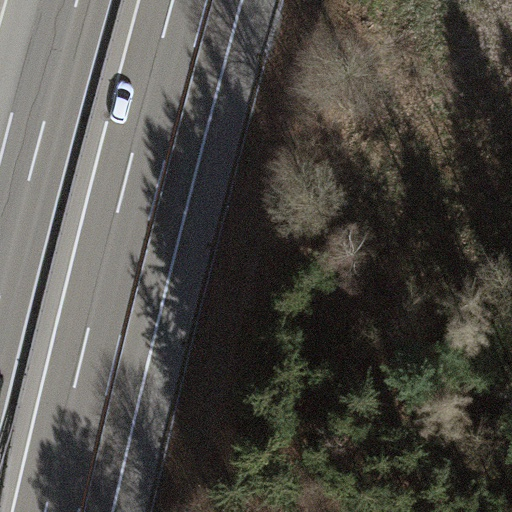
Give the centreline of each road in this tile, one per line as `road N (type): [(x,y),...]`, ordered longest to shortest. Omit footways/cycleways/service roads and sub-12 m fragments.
road 1 (motorway): [(66,511),(194,0)]
road 2 (motorway): [(62,0),(0,225)]
